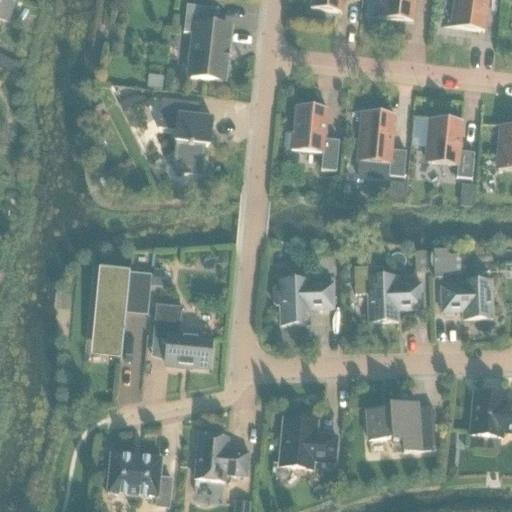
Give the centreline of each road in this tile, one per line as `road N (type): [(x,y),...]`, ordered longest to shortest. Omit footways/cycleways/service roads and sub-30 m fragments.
road 1 (residential): [(240,371),(270,55)]
road 2 (residential): [(240,371),(511,362)]
road 3 (residential): [(511,82),(270,55)]
road 4 (residential): [(110,422),(228,398),(240,371)]
